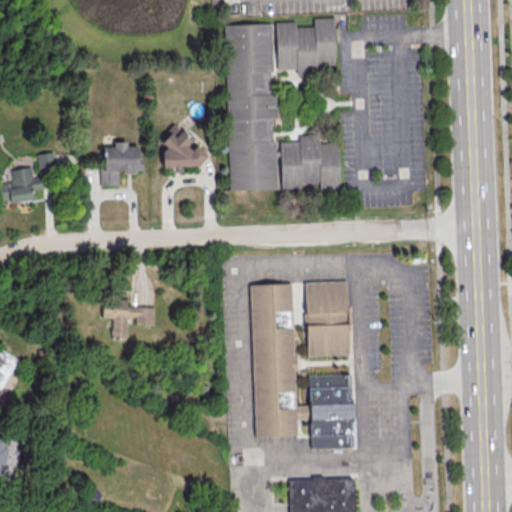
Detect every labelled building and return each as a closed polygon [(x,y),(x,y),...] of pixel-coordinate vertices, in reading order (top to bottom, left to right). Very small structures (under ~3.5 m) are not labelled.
[(276,23),(296,22),(296,28),(315,27),(314,18),(334,17),(336,64),(317,65),(317,75),(297,76),(296,69),(278,70),(276,23)] [(224,25),(271,23),(273,71),(270,71),(271,95),(276,95),(277,119),(272,119),(273,142),(275,142),(277,189),(231,191),(224,25)] [(163,168),(172,168),(172,171),(179,171),(179,166),(203,166),(202,147),(188,147),(188,136),(178,136),(178,126),(162,126),(163,168)] [(281,143),(300,142),(299,136),(319,135),(320,144),(338,143),(341,191),(322,192),(321,184),(302,185),(302,190),(283,191),(281,143)] [(99,185),(117,185),(117,172),(139,171),(139,145),(126,145),(126,141),(112,141),(112,146),(102,146),(102,169),(98,169),(99,185)] [(36,153),(39,171),(54,169),(51,151),(36,153)] [(0,202),(32,197),(31,190),(43,188),(40,173),(31,175),(30,166),(9,169),(11,181),(0,182),(0,202)] [(305,283),(348,282),(350,355),(308,357),(305,283)] [(250,286),(292,284),(297,406),(310,406),(309,375),(351,374),(354,449),(311,451),(310,419),(297,420),(298,435),(256,437),(250,286)] [(152,325),(152,307),(125,306),(125,299),(101,299),(101,317),(111,317),(110,336),(125,336),(125,316),(134,316),(134,324),(152,325)] [(0,406),(1,407),(16,377),(10,374),(18,358),(0,348),(0,406)] [(355,511),(290,511),(289,480),(312,479),(312,476),(325,476),(325,478),(354,477),(355,511)]
